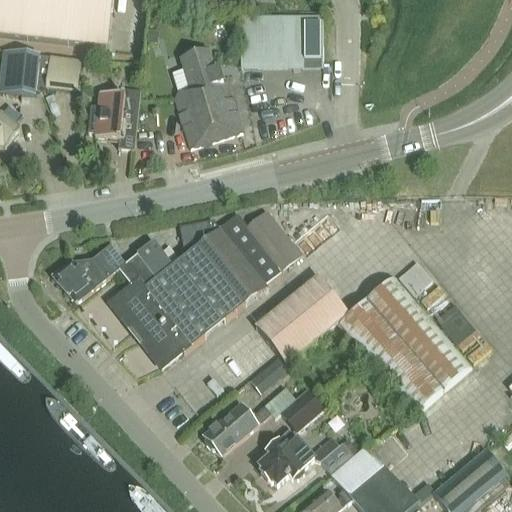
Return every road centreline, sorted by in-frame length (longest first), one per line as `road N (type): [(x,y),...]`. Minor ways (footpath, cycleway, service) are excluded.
road 1 (tertiary): [(511,100),(458,130),(10,231)]
road 2 (unclassified): [(218,511),(50,331),(16,283),(10,231)]
road 3 (unknown): [(360,155),(352,8),(344,0)]
